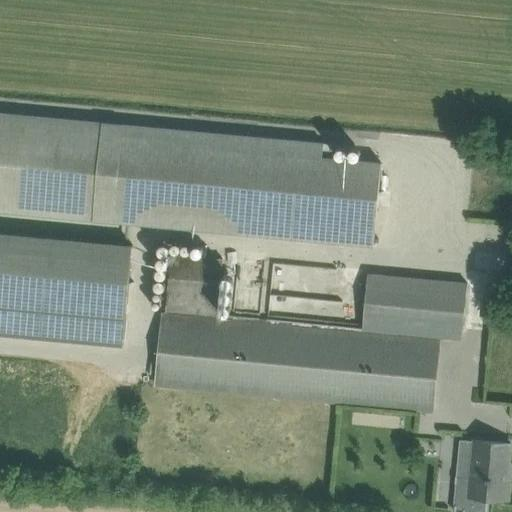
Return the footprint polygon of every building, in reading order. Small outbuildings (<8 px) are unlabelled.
[(322,157),(323,143),(0,112),(0,210),(374,245),(381,162),(322,157)] [(0,333),(123,345),(126,316),(133,245),(0,232),(0,333)] [(437,336),(363,328),(218,313),(222,258),(172,254),(165,310),(161,310),(154,385),(430,411),(437,336)] [(462,338),(467,283),(368,273),(363,328),(437,336),(462,338)] [(511,470),(508,470),(511,443),(475,440),(471,477),(456,476),(455,482),(457,483),(454,511),(461,511),(464,511),(465,510),(485,511),(486,511),(487,502),(485,502),(485,498),(508,500),(511,470)]
